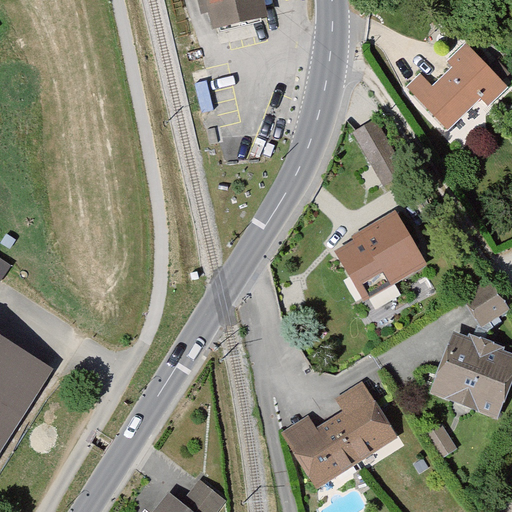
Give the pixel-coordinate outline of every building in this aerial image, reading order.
[(218,0),(226,30),(261,22),(256,0),(218,0)] [(458,53),(414,91),(445,126),(475,100),(483,109),(497,98),(458,53)] [(383,117),(357,130),(385,186),(411,173),(383,117)] [(400,218),(334,254),(363,306),(428,270),(400,218)] [(0,278),(5,281),(15,259),(0,251),(0,278)] [(338,271),(315,283),(349,350),(372,338),(338,271)] [(486,289),(464,304),(484,332),(506,317),(486,289)] [(511,380),(511,357),(450,337),(427,404),(496,427),(511,380)] [(0,463),(51,379),(0,348),(0,463)] [(339,416),(290,442),(316,492),(395,450),(374,411),(382,403),(373,385),(334,406),(339,416)] [(175,510),(161,499),(150,511),(219,511),(224,507),(195,485),(175,510)]
